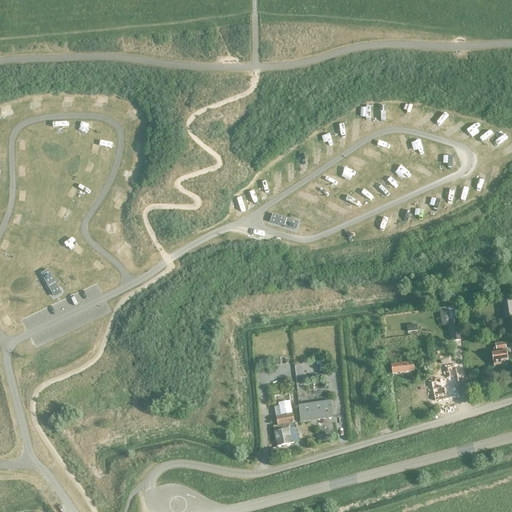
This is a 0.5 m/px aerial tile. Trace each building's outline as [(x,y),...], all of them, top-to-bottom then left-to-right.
[(272,217),(270,223),(293,230),(296,223),(292,221),(272,215),(272,217)] [(59,289),(50,270),(49,271),(43,274),(53,296),(61,293),(59,289)] [(504,321),(511,319),(511,299),(501,301),(504,321)] [(461,341),(458,322),(449,323),(453,342),(461,341)] [(493,350),(494,354),(491,355),(494,367),(501,366),(501,362),(508,361),(507,352),(503,353),(503,351),(506,350),(505,344),(495,346),(496,350),(493,350)] [(392,375),(414,372),(413,364),(407,365),(407,363),(391,366),(392,375)] [(460,391),(457,378),(456,368),(448,369),(450,378),(434,381),(435,383),(431,384),(435,402),(438,401),(438,402),(454,399),(453,393),(460,391)] [(332,419),(330,402),(298,406),(300,422),(332,419)] [(275,408),(279,427),(293,424),(291,410),(291,407),(279,409),(279,408),(275,408)] [(294,429),(293,424),(279,427),(274,428),(278,447),(291,444),(291,443),(294,443),(298,442),(295,429),(294,429)]
